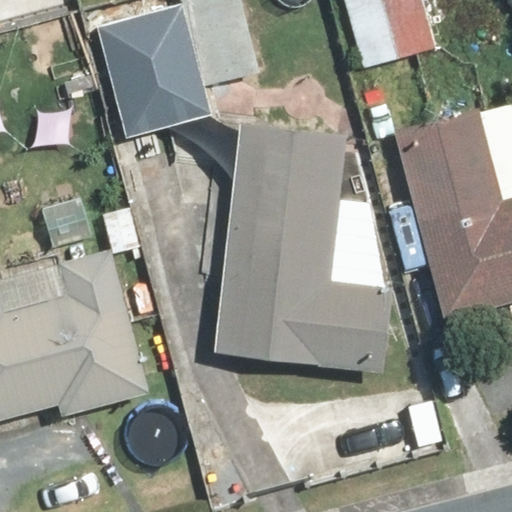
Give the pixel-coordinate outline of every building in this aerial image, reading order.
[(271,65),(249,0),(152,0),(100,18),(132,112),(271,65)] [(342,0),(293,0),(299,22),(345,9),(342,0)] [(432,0),(351,0),(369,64),(444,44),(432,0)] [(486,104),(401,128),(456,319),(511,303),(511,193),(486,104)] [(357,131),(248,122),(228,353),(398,367),(404,286),(394,285),(401,198),(352,194),(357,131)] [(0,249),(0,418),(67,399),(70,408),(166,381),(127,245),(8,279),(0,249)]
